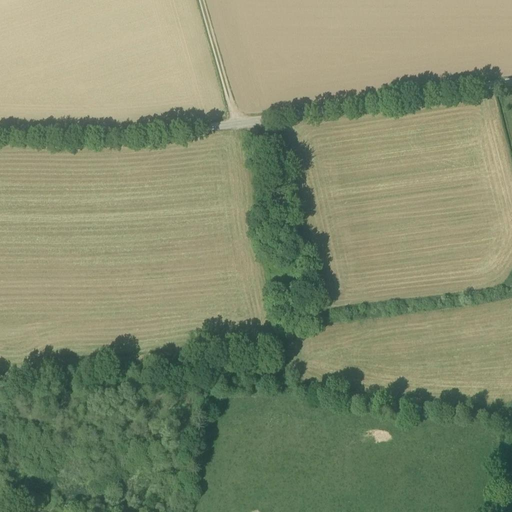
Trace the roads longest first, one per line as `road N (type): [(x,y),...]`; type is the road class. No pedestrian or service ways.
road 1 (residential): [(511,83),(127,138),(0,138)]
road 2 (track): [(236,124),(201,0)]
